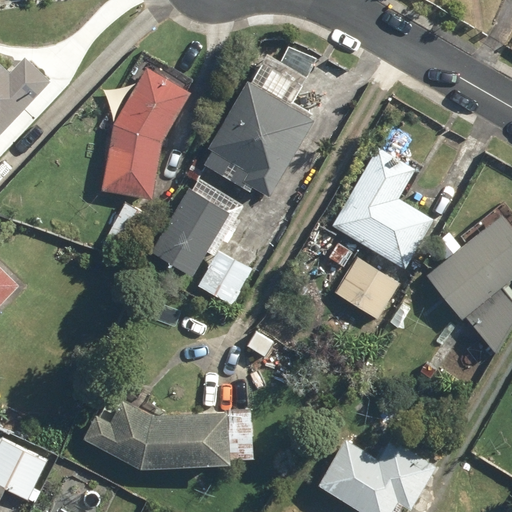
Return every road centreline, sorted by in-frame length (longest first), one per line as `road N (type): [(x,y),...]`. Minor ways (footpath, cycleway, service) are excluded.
road 1 (unknown): [(390,71),(230,344)]
road 2 (residential): [(328,0),(511,106)]
